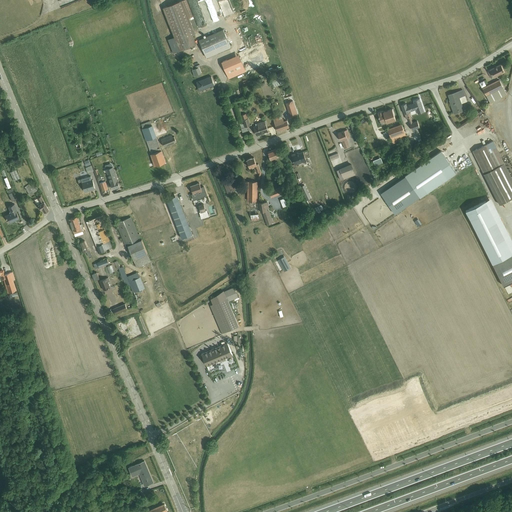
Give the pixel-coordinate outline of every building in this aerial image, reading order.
[(187,0),(182,0),(163,8),(176,41),(170,43),(174,53),(197,44),(193,35),(196,34),(189,17),(193,16),(187,0)] [(215,8),(212,0),(199,0),(207,22),(213,20),(210,10),(215,8)] [(223,29),(199,40),(206,57),(231,46),(223,29)] [(238,54),(221,62),(229,78),(246,71),(238,54)] [(501,64),(488,70),(491,77),(493,75),(494,77),(505,72),(501,64)] [(199,67),(192,69),(194,76),(201,73),(199,67)] [(283,71),(270,76),(273,83),(279,81),(281,84),(287,82),(283,71)] [(211,75),(196,81),(200,90),(215,85),(211,75)] [(499,78),(482,87),(490,102),(507,94),(499,78)] [(463,89),(448,94),(450,99),(449,99),(454,113),(464,110),(461,103),(467,101),(463,89)] [(292,101),(286,103),(289,110),(295,108),(292,101)] [(408,118),(411,116),(409,111),(417,109),(414,102),(407,105),(406,103),(401,104),(406,118),(408,118)] [(383,110),(378,112),(381,124),(396,119),(392,108),(384,111),(383,110)] [(245,127),(247,126),(250,125),(246,113),(241,114),(242,115),(240,116),(241,120),(243,120),(244,123),(245,127)] [(284,122),(284,121),(282,115),(273,118),(277,130),(285,127),(283,122),(284,122)] [(151,120),(141,124),(143,128),(142,128),(155,166),(166,162),(151,120)] [(256,125),(253,126),(256,135),(268,131),(266,123),(268,123),(266,120),(255,123),(256,125)] [(413,122),(410,123),(412,129),(420,127),(417,120),(413,122)] [(245,127),(244,123),(243,123),(242,123),(241,122),(239,122),(243,132),(248,130),(247,126),(245,127)] [(402,123),(388,128),(393,143),(407,138),(402,123)] [(347,129),(338,133),(344,148),(350,146),(347,138),(350,137),(347,129)] [(501,133),(499,134),(506,149),(509,148),(501,133)] [(91,134),(85,136),(88,144),(94,142),(91,134)] [(172,134),(161,139),(164,146),(177,141),(174,136),(173,136),(172,134)] [(511,177),(493,140),(472,151),(500,205),(511,198),(511,177)] [(422,145),(414,150),(416,155),(425,150),(422,145)] [(278,147),(268,151),(271,159),(281,155),(278,147)] [(296,152),(291,154),(295,164),(302,161),(303,162),(307,161),(303,151),(297,153),(296,152)] [(382,156),(374,159),(376,164),(384,161),(382,156)] [(433,156),(405,175),(420,197),(448,177),(433,156)] [(254,166),(254,167),(256,172),(258,172),(257,178),(261,178),(262,171),(261,171),(258,163),(257,164),(254,157),(247,159),(250,167),(254,166)] [(340,169),(337,170),(340,179),(343,178),(344,179),(356,174),(351,163),(339,167),(340,169)] [(114,166),(107,168),(113,188),(119,186),(119,185),(114,166)] [(16,169),(10,172),(14,180),(19,177),(16,169)] [(233,180),(233,178),(232,175),(222,179),(227,193),(237,189),(233,180)] [(92,179),(82,181),(85,191),(95,188),(93,178),(92,179)] [(258,181),(248,181),(247,200),(258,200),(258,181)] [(29,183),(24,186),(29,195),(30,194),(31,196),(34,194),(33,192),(38,189),(36,187),(35,187),(33,182),(30,184),(29,183)] [(199,182),(190,186),(193,193),(191,194),(193,200),(207,195),(204,186),(201,187),(199,182)] [(305,184),(301,186),(307,199),(311,197),(305,184)] [(281,186),(270,190),(272,197),(284,192),(281,186)] [(12,188),(7,190),(11,200),(16,198),(12,188)] [(174,196),(168,198),(170,202),(169,203),(182,237),(193,233),(179,199),(180,199),(178,194),(174,196)] [(41,195),(34,199),(37,204),(38,204),(40,209),(42,208),(44,212),(48,209),(41,195)] [(511,281),(511,239),(491,197),(465,210),(503,286),(511,281)] [(263,211),(269,210),(268,208),(269,208),(268,201),(259,202),(260,211),(263,211)] [(258,202),(249,202),(250,214),(251,214),(251,220),(259,220),(259,214),(259,213),(258,202)] [(9,213),(5,215),(6,219),(8,220),(9,223),(14,221),(13,220),(19,218),(16,211),(17,210),(14,203),(8,206),(10,210),(9,213)] [(204,203),(198,204),(200,211),(199,212),(200,213),(199,213),(201,218),(209,216),(207,209),(206,210),(204,203)] [(269,210),(263,211),(267,224),(273,222),(270,210),(269,210)] [(103,223),(107,222),(103,214),(86,221),(99,253),(113,247),(104,226),(103,223)] [(77,216),(69,218),(75,236),(84,233),(82,229),(84,229),(82,223),(80,224),(77,216)] [(131,252),(145,246),(142,239),(141,239),(139,235),(140,234),(139,233),(138,233),(131,216),(116,223),(126,246),(128,245),(131,252)] [(85,240),(80,242),(84,251),(86,250),(89,256),(92,255),(90,249),(89,250),(85,240)] [(145,246),(131,252),(137,266),(151,261),(145,246)] [(285,255),(278,259),(284,271),(291,267),(285,255)] [(107,258),(93,263),(95,268),(109,263),(107,258)] [(118,260),(114,261),(117,268),(119,268),(126,286),(130,285),(133,291),(145,286),(141,276),(140,276),(138,271),(128,276),(124,266),(120,267),(118,260)] [(0,277),(1,279),(3,279),(7,292),(16,290),(13,279),(15,279),(13,271),(5,273),(4,269),(0,269),(0,277)] [(108,277),(100,280),(104,289),(110,286),(108,281),(110,281),(108,277)] [(227,297),(210,305),(222,333),(239,326),(227,297)] [(125,303),(113,308),(115,313),(127,308),(125,303)] [(227,342),(201,353),(207,367),(222,360),(223,362),(226,360),(226,359),(233,356),(227,342)] [(144,461),(128,468),(132,477),(139,474),(144,486),(153,483),(153,482),(153,483),(150,475),(144,461)]
